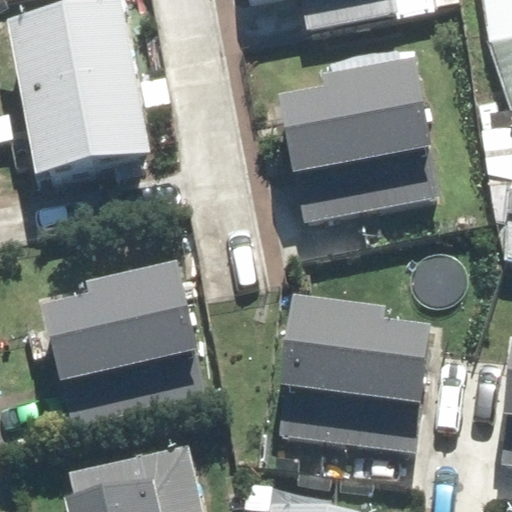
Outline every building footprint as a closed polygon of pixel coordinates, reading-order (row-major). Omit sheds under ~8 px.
[(266,0),(269,9),(310,0),(266,0)] [(511,0),(486,0),(503,108),(480,112),(499,236),(510,234),(508,271),(511,270),(511,0)] [(132,12),(15,33),(44,191),(161,170),(132,12)] [(321,100),(271,107),(275,131),(293,129),(302,188),(442,168),(428,72),(319,87),(321,100)] [(93,308),(51,318),(71,399),(206,366),(185,279),(91,302),(93,308)] [(369,312),(297,307),(291,409),(436,418),(441,339),(395,336),(395,322),(369,321),(369,312)] [(210,511),(199,457),(76,483),(82,511),(77,511),(210,511)]
